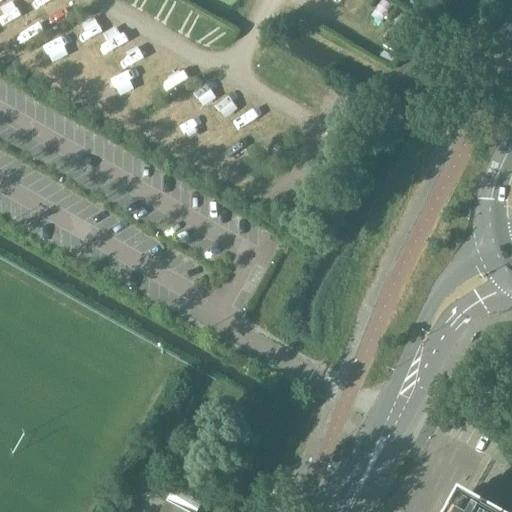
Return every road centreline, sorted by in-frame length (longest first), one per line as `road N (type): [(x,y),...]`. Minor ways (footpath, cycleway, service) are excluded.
road 1 (unclassified): [(347,511),(439,314),(502,266)]
road 2 (secondary): [(511,148),(492,199),(502,266)]
